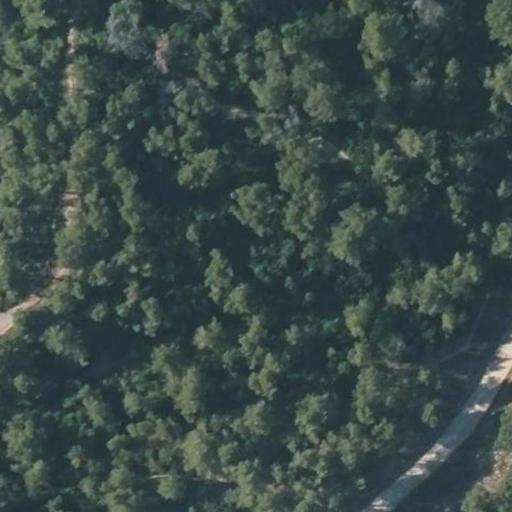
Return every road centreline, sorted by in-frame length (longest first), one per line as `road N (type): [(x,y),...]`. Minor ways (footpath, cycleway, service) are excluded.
road 1 (unknown): [(76,0),(62,251),(42,296),(0,323)]
road 2 (track): [(511,343),(466,418),(374,511)]
